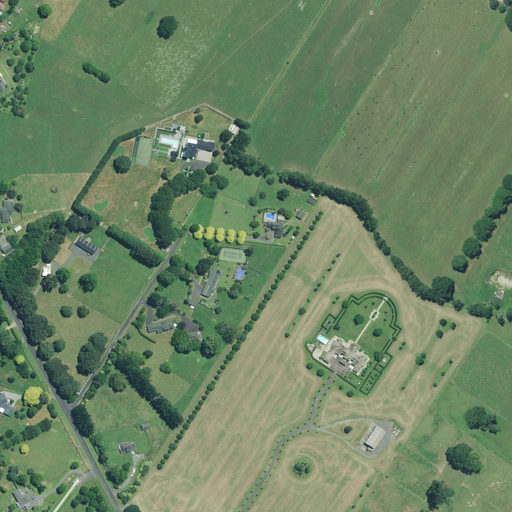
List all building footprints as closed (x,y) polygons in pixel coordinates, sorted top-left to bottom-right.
[(238,128),(232,125),(229,132),(235,135),(238,128)] [(196,141),(187,139),(185,146),(184,146),(182,157),(194,160),(196,150),(201,151),(202,149),(212,151),(214,143),(208,142),(208,143),(203,142),(203,141),(197,140),(196,141)] [(2,223),(9,223),(8,219),(10,219),(10,215),(13,215),(13,201),(3,202),(3,207),(0,207),(0,214),(2,214),(2,223)] [(305,213),(300,211),(296,217),(301,220),(305,213)] [(283,221),(284,217),(277,216),(276,222),(267,221),(267,223),(268,223),(267,228),(276,229),(275,238),(280,238),(281,226),(282,226),(282,224),(280,223),(280,220),(283,221)] [(97,248),(80,237),(73,246),(91,258),(97,248)] [(0,249),(3,253),(2,254),(3,256),(4,255),(12,250),(8,244),(0,249)] [(220,271),(213,268),(211,272),(210,271),(208,276),(209,276),(201,294),(209,298),(211,292),(214,293),(215,289),(213,288),(220,271)] [(198,300),(192,297),(189,304),(195,307),(198,300)] [(161,331),(167,330),(167,331),(173,329),(173,328),(174,328),(172,319),(146,325),(148,333),(156,331),(157,333),(161,332),(161,331)] [(199,334),(199,332),(186,334),(187,340),(198,338),(197,335),(199,334)] [(333,356),(334,353),(338,356),(340,353),(343,355),(338,361),(345,366),(349,359),(352,361),(350,364),(355,366),(352,370),(357,373),(361,366),(363,367),(365,363),(364,363),(367,358),(361,355),(360,357),(353,353),(357,347),(354,345),(351,343),(347,349),(340,345),(342,341),(337,338),(335,341),(334,340),(329,348),(330,349),(327,353),(324,351),(320,357),(323,359),(322,360),(328,364),(333,356)] [(2,393),(0,394),(0,407),(1,408),(0,409),(0,411),(10,417),(13,411),(9,409),(11,405),(10,404),(10,403),(6,401),(2,393)] [(384,432),(375,425),(364,442),(372,448),(384,432)] [(129,445),(128,442),(118,445),(121,453),(131,450),(135,449),(134,443),(129,445)] [(18,508),(23,505),(27,511),(33,508),(30,502),(28,502),(24,494),(21,495),(18,489),(12,493),(18,503),(16,504),(18,508)]
